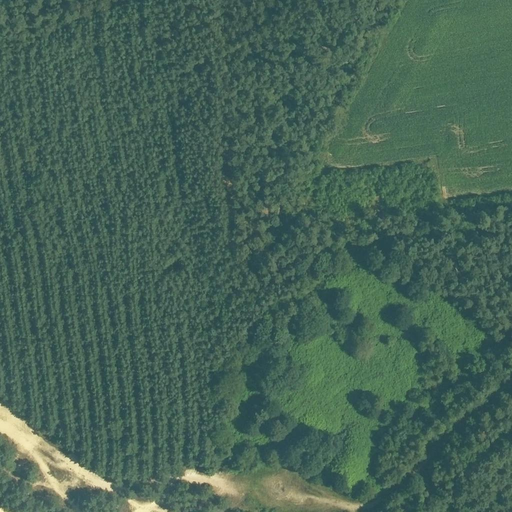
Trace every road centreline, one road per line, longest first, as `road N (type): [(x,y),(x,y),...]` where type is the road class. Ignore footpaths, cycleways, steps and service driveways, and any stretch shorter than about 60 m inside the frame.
road 1 (track): [(0,406),(110,475),(241,462),(382,499)]
road 2 (track): [(511,381),(367,511)]
